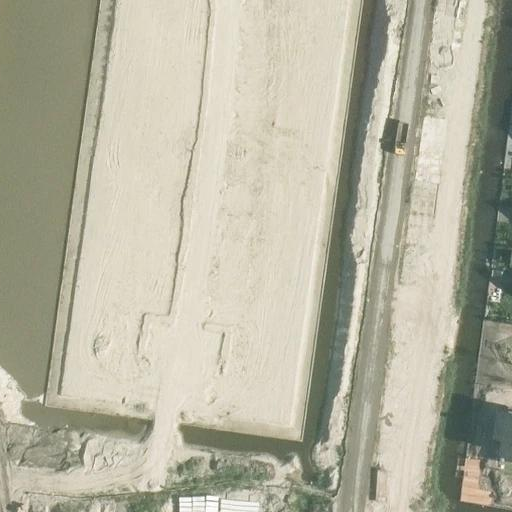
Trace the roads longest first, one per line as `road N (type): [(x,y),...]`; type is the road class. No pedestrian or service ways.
road 1 (track): [(426,0),(355,511)]
road 2 (residential): [(224,0),(175,396)]
